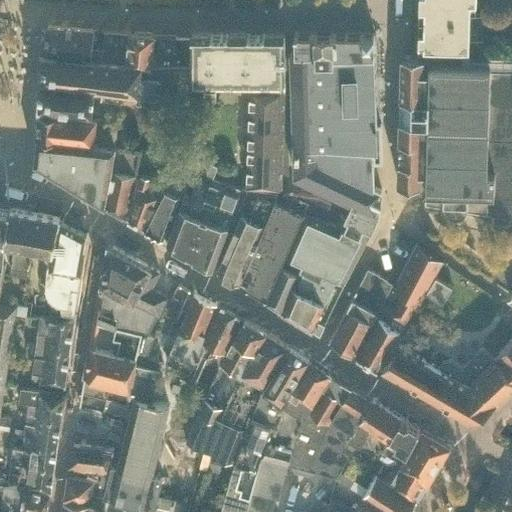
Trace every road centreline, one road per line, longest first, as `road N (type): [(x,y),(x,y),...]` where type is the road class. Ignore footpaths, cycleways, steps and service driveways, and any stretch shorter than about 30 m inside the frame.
road 1 (residential): [(393,0),(392,14),(0,2)]
road 2 (residential): [(55,511),(72,391)]
